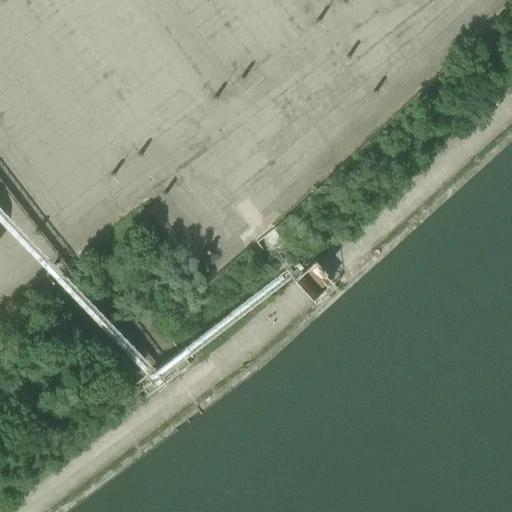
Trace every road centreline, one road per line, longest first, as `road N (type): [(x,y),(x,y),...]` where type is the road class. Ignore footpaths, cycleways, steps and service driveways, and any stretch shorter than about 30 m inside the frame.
road 1 (unknown): [(0,283),(247,110)]
road 2 (unknown): [(386,0),(247,110)]
road 3 (unknown): [(157,0),(247,110)]
